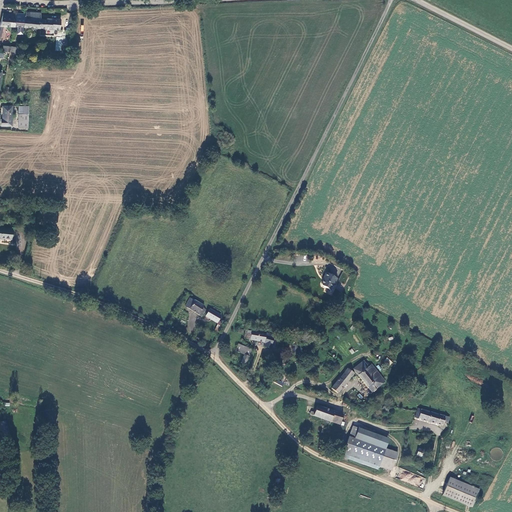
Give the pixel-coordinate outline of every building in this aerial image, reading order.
[(41,14),(25,12),(25,15),(23,28),(59,30),(60,20),(47,19),(47,21),(41,20),(41,14)] [(7,26),(14,27),(14,14),(3,13),(0,22),(0,39),(4,28),(7,29),(7,26)] [(14,27),(23,28),(25,15),(14,14),(14,27)] [(11,126),(12,107),(2,107),(2,121),(1,121),(1,126),(11,126)] [(18,129),(28,129),(28,107),(19,107),(18,129)] [(13,228),(0,226),(0,237),(12,239),(13,228)] [(335,279),(324,273),(322,277),(322,278),(319,285),(320,287),(327,291),(330,286),(331,286),(335,279)] [(203,307),(204,306),(191,298),(186,307),(202,317),(207,310),(203,307)] [(209,308),(205,317),(219,323),(222,314),(209,308)] [(265,333),(251,331),(249,339),(265,342),(265,346),(271,347),(273,334),(265,332),(265,333)] [(251,350),(244,347),(238,344),(235,351),(243,355),(240,362),(245,364),(251,350)] [(292,345),(293,353),(300,352),(299,344),(298,344),(293,345),(292,345)] [(384,362),(389,366),(393,362),(387,357),(384,362)] [(371,391),(384,381),(370,364),(368,366),(364,360),(354,368),(371,391)] [(353,373),(351,371),(348,369),(339,378),(331,387),(337,393),(353,373)] [(276,378),(274,382),(282,386),(284,383),(276,378)] [(302,411),(301,399),(292,400),(292,406),(292,412),(302,411)] [(292,400),(284,403),(284,409),(292,406),(292,400)] [(329,421),(333,411),(334,409),(327,406),(326,409),(317,405),(314,412),(313,414),(329,421)] [(417,408),(415,417),(442,425),(443,422),(444,415),(417,408)] [(329,421),(336,424),(340,414),(333,411),(329,421)] [(335,428),(336,424),(329,421),(313,414),(311,414),(309,418),(335,428)] [(335,428),(349,434),(350,431),(352,426),(354,419),(340,414),(336,424),(335,428)] [(7,419),(0,420),(0,422),(2,429),(4,428),(6,434),(11,433),(9,427),(7,419)] [(384,449),(387,440),(357,429),(355,434),(350,431),(349,434),(341,456),(376,470),(379,461),(391,466),(395,454),(384,449)] [(448,477),(441,495),(470,507),(477,490),(454,480),(451,479),(448,477)]
